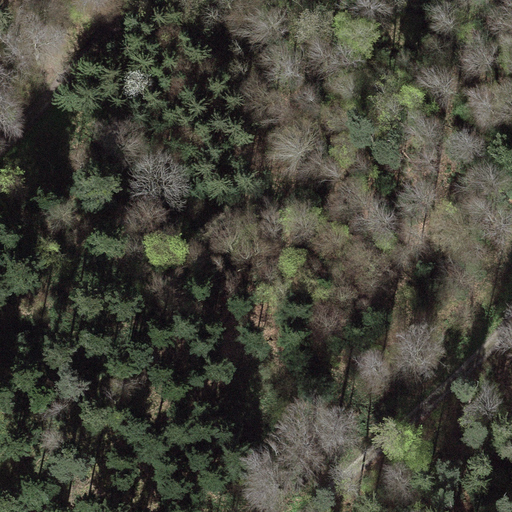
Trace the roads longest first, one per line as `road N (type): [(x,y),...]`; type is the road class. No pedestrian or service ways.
road 1 (track): [(511,319),(307,511)]
road 2 (track): [(142,0),(0,145)]
